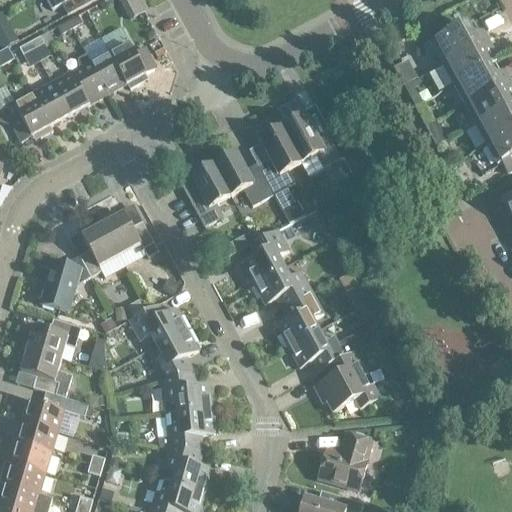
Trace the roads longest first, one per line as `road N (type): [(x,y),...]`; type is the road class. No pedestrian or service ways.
road 1 (residential): [(254,511),(267,426),(259,400),(120,147)]
road 2 (residential): [(224,61),(259,69),(277,64),(393,0)]
road 3 (residential): [(0,257),(22,209),(120,147)]
road 4 (residential): [(120,147),(209,96),(224,61)]
